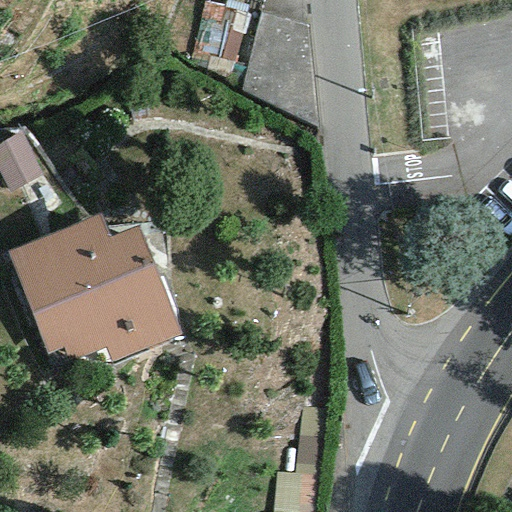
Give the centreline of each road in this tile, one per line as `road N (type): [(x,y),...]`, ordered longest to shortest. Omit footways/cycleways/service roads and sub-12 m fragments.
road 1 (residential): [(405,483),(358,353),(328,0)]
road 2 (primary): [(405,483),(465,388),(511,342)]
